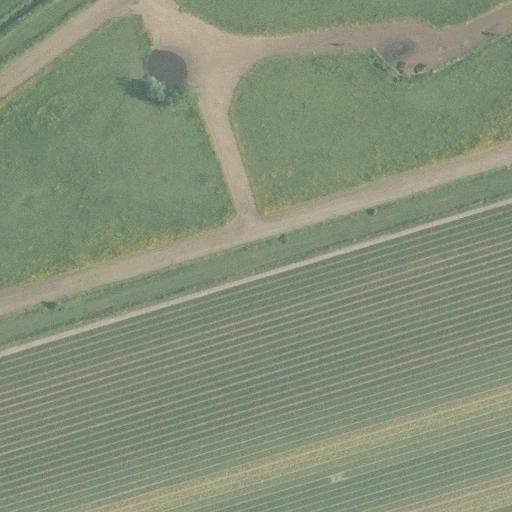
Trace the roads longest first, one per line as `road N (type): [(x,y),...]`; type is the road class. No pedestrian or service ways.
road 1 (track): [(0,332),(511,177)]
road 2 (track): [(511,199),(0,351)]
